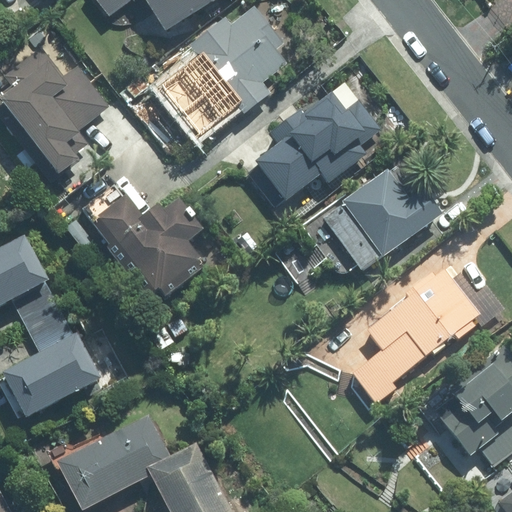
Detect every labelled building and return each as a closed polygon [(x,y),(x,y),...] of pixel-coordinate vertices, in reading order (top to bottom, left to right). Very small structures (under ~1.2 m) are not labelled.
[(137,0),(112,0),(123,12),(137,0)] [(155,0),(175,31),(223,0),(155,0)] [(193,47),(248,115),(274,94),(267,86),(291,66),(279,51),(287,45),(257,7),(234,25),(229,18),(193,47)] [(0,98),(0,118),(50,185),(85,159),(81,152),(92,143),(82,130),(112,107),(86,72),(73,81),(45,45),(7,73),(16,86),(0,98)] [(348,111),(334,93),(305,115),(303,112),(273,135),(282,147),(263,162),(265,164),(249,176),(276,209),(291,198),(293,201),(326,176),(333,185),(370,156),(363,147),(383,131),(360,102),(348,111)] [(413,199),(392,169),(347,203),(348,204),(327,220),(365,271),(386,255),(388,257),(447,214),(428,189),(413,199)] [(109,249),(147,299),(160,289),(166,298),(208,267),(190,243),(206,230),(182,199),(168,210),(164,205),(147,218),(129,196),(124,199),(115,186),(84,209),(112,246),(109,249)] [(97,243),(80,220),(69,228),(86,251),(97,243)] [(63,311),(49,285),(56,282),(31,235),(0,251),(0,311),(15,303),(30,329),(63,311)] [(395,390),(390,385),(451,337),(456,341),(474,328),(470,322),(477,317),(443,272),(434,278),(431,274),(401,296),(405,301),(364,332),(380,353),(349,376),(373,407),(395,390)] [(77,337),(63,311),(30,329),(44,355),(12,372),(13,374),(4,379),(26,419),(35,415),(36,418),(110,379),(86,332),(77,337)] [(511,358),(503,346),(443,391),(449,398),(429,413),(463,458),(476,448),(490,468),(511,451),(511,424),(506,416),(511,411),(511,358)] [(172,459),(149,416),(61,464),(87,511),(89,511),(156,477),(174,511),(234,511),(199,445),(172,459)] [(511,490),(492,505),(497,511),(511,511),(511,469),(511,470),(511,490)] [(0,511),(15,511),(0,485),(0,511)]
